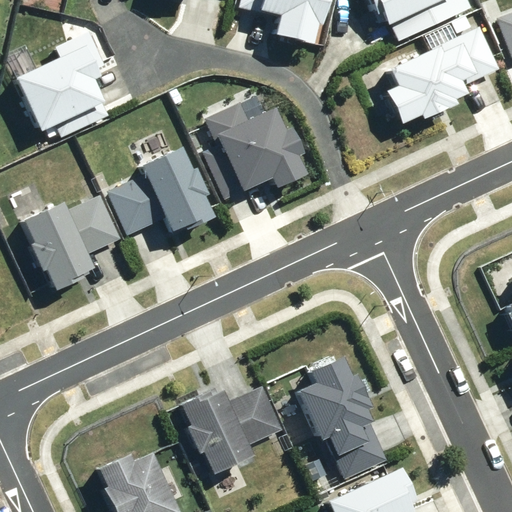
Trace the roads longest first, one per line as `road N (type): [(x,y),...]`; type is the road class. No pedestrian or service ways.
road 1 (residential): [(376,225),(0,399)]
road 2 (residential): [(376,225),(331,122),(282,78),(214,64),(132,72)]
road 3 (residential): [(376,225),(505,511)]
road 4 (residential): [(511,161),(376,225)]
